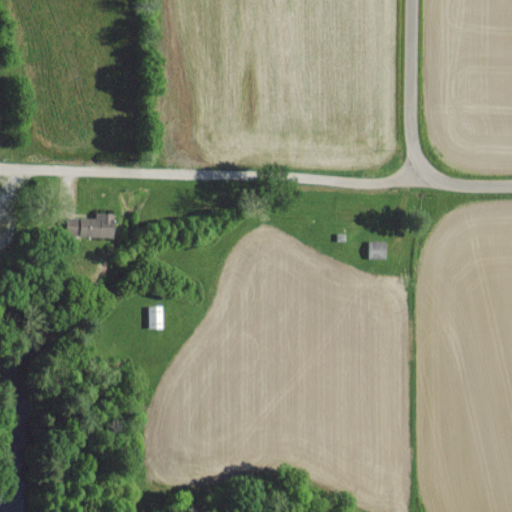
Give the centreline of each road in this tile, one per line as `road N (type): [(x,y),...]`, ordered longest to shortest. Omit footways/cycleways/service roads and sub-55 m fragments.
road 1 (residential): [(511,187),(418,173),(0,180)]
road 2 (residential): [(418,173),(417,0)]
